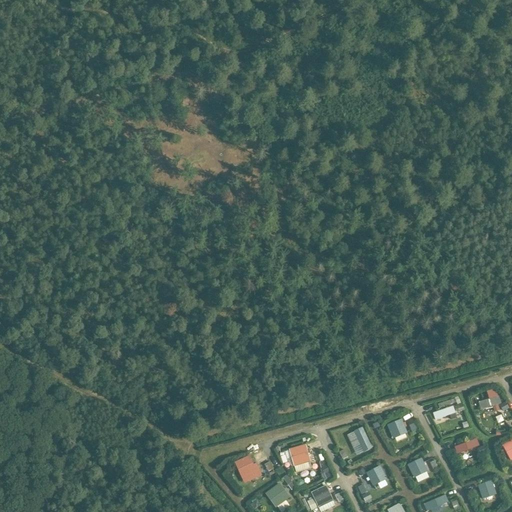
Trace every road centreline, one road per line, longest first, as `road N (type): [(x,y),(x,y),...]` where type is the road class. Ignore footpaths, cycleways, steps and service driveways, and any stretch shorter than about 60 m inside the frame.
road 1 (track): [(0,124),(194,75),(295,35)]
road 2 (track): [(440,373),(178,445)]
road 3 (track): [(0,341),(178,445)]
